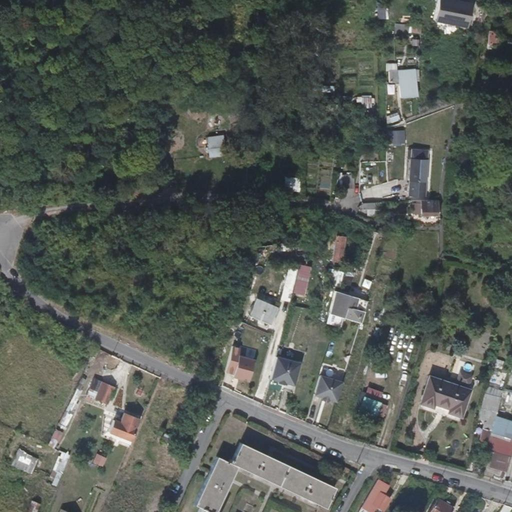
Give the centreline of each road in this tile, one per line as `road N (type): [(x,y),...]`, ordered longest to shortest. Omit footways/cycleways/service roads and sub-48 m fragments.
road 1 (residential): [(225,398),(56,316),(0,258)]
road 2 (residential): [(373,457),(225,398)]
road 3 (residential): [(511,496),(373,457)]
road 4 (residential): [(225,398),(172,511)]
